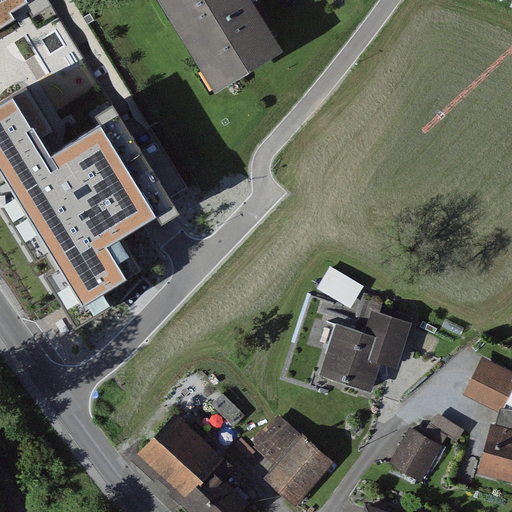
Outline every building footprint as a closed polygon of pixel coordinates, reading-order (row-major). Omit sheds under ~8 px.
[(0,0),(0,31),(16,22),(11,13),(19,9),(25,5),(33,18),(52,6),(48,0),(0,0)] [(157,0),(214,94),(281,53),(250,2),(248,0),(157,0)] [(14,99),(0,107),(0,182),(1,183),(0,183),(0,201),(36,262),(46,256),(55,271),(46,277),(77,328),(111,308),(103,295),(126,282),(106,250),(157,219),(162,229),(184,216),(114,102),(92,115),(99,128),(69,146),(49,158),(14,99)] [(358,294),(370,270),(335,253),(323,276),(358,294)] [(318,380),(370,398),(383,359),(400,365),(414,324),(377,312),(371,330),(339,319),(318,380)] [(511,374),(483,360),(473,378),(464,396),(500,413),(505,403),(511,388),(511,374)] [(230,429),(243,418),(223,395),(210,406),(230,429)] [(511,410),(500,413),(497,427),(492,427),(481,472),(511,479),(511,410)] [(463,430),(440,415),(430,425),(423,436),(440,446),(447,436),(456,441),(463,430)] [(264,482),(295,507),(331,465),(272,416),(247,447),(274,469),(264,482)] [(140,457),(199,511),(247,511),(255,504),(170,425),(140,457)] [(423,436),(411,428),(390,463),(420,480),(440,446),(423,436)]
